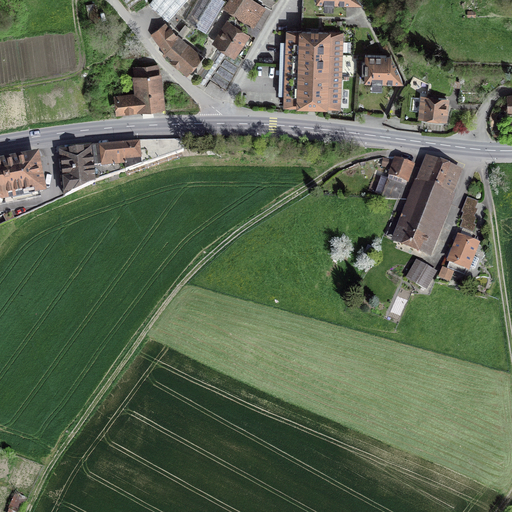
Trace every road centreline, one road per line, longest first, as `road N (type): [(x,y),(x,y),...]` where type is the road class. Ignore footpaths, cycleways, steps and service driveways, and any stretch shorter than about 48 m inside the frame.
road 1 (track): [(413,140),(339,165),(200,265),(60,450),(27,511)]
road 2 (primary): [(221,123),(511,150)]
road 3 (primary): [(0,142),(221,123)]
road 4 (track): [(511,348),(478,149)]
road 5 (residential): [(112,0),(221,123)]
